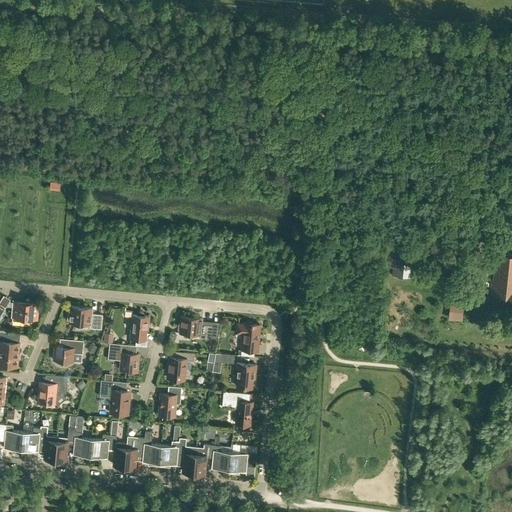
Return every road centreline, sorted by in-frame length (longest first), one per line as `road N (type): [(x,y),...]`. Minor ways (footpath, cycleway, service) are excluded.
road 1 (unclassified): [(511,52),(0,4)]
road 2 (residential): [(261,499),(274,318),(262,309),(168,301)]
road 3 (unclassified): [(188,493),(0,475)]
